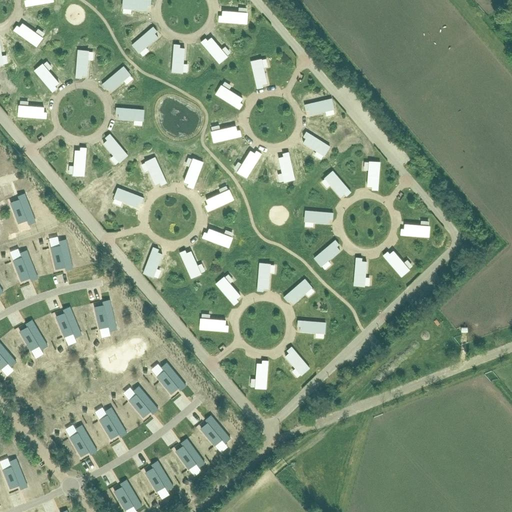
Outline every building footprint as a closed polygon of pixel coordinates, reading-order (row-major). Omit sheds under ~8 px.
[(123,0),(123,7),(133,8),(133,9),(147,10),(147,5),(150,6),(150,0),(123,0)] [(246,24),(247,14),(237,14),(237,12),(223,11),(223,16),(219,16),(219,21),(246,24)] [(36,46),(42,38),(34,33),(34,31),(23,23),(20,27),(17,25),(14,30),(36,46)] [(132,45),(138,52),(146,45),(147,46),(158,37),(155,33),(157,31),(153,27),(132,45)] [(219,63),(226,57),(219,49),(221,48),(211,38),(208,41),(206,38),(201,42),(219,63)] [(172,72),(181,73),(182,63),(183,63),(185,48),(180,48),(180,45),(174,44),(172,72)] [(88,61),(86,61),(87,51),(78,50),(76,77),(81,78),(82,75),(87,75),(88,61)] [(264,69),(262,69),(260,59),(251,61),(257,88),(263,87),(262,84),(267,83),(264,69)] [(49,72),(48,73),(42,65),(34,71),(52,92),(57,88),(55,86),(59,82),(49,72)] [(122,82),(121,81),(129,74),(123,67),(102,84),(106,89),(108,87),(111,91),(122,82)] [(230,90),(229,92),(221,86),(216,94),(239,109),(242,104),(239,102),(242,98),(230,90)] [(324,112),(323,110),(333,108),(331,99),(304,105),(306,111),(309,110),(310,115),(324,112)] [(29,106),(29,108),(19,107),(18,116),(46,119),(46,113),(43,112),(44,107),(29,106)] [(133,120),(133,118),(143,119),(144,110),(116,108),(116,114),(119,114),(118,119),(133,120)] [(221,129),(222,131),(212,133),(214,142),(241,136),(239,130),(236,131),(235,126),(221,129)] [(315,150),(316,149),(325,154),(330,146),(306,131),(303,137),(306,138),(303,142),(315,150)] [(112,154),(114,153),(120,161),(127,155),(110,134),(105,138),(107,140),(103,143),(112,154)] [(74,164),(75,165),(75,175),(84,176),(86,148),(80,148),(80,151),(75,150),(74,164)] [(243,163),(244,164),(238,173),(246,178),(261,154),(256,151),(254,154),(250,151),(243,163)] [(282,171),(283,171),(285,181),(294,179),(289,152),(283,154),(284,157),(279,158),(282,171)] [(155,157),(146,161),(151,171),(149,171),(155,184),(160,182),(161,185),(167,182),(155,157)] [(203,163),(194,159),(191,169),(189,168),(184,181),(189,183),(188,186),(193,188),(203,163)] [(380,162),(371,162),(370,172),(368,172),(367,186),(372,186),(372,189),(378,190),(380,162)] [(333,171),(326,177),(332,185),(331,186),(341,196),(344,193),(346,195),(351,192),(333,171)] [(30,186),(24,190),(30,199),(36,195),(30,186)] [(118,188),(114,197),(124,201),(123,202),(137,207),(139,202),(141,203),(143,198),(118,188)] [(230,193),(229,191),(220,195),(219,194),(206,200),(209,204),(206,205),(208,211),(233,199),(230,193)] [(19,201),(11,204),(18,222),(21,221),(22,222),(27,220),(28,224),(35,221),(24,193),(17,196),(19,201)] [(41,197),(34,203),(41,212),(49,207),(41,197)] [(306,211),(305,220),(315,221),(315,222),(329,224),(329,219),(333,219),(333,213),(306,211)] [(425,214),(436,228),(440,225),(429,211),(425,214)] [(53,213),(41,224),(48,231),(59,221),(53,213)] [(427,236),(427,227),(417,226),(417,225),(403,223),(403,228),(400,228),(399,234),(427,236)] [(228,247),(232,239),(222,235),(223,234),(209,229),(208,233),(205,232),(203,238),(228,247)] [(60,246),(51,248),(56,267),(59,266),(59,267),(64,266),(65,270),(73,269),(65,239),(58,241),(60,246)] [(404,251),(408,247),(399,239),(396,242),(404,251)] [(314,258),(320,265),(328,258),(329,259),(340,250),(337,246),(339,244),(335,240),(314,258)] [(144,273),(152,277),(156,267),(157,268),(162,254),(158,252),(159,250),(153,248),(144,273)] [(22,257),(13,261),(21,279),(24,278),(25,279),(29,277),(31,281),(38,278),(27,250),(20,253),(22,257)] [(191,278),(199,274),(195,265),(197,264),(191,251),(186,253),(185,250),(180,253),(191,278)] [(402,277),(409,270),(402,263),(403,262),(394,251),(390,254),(388,252),(384,256),(402,277)] [(87,270),(92,260),(86,257),(81,267),(87,270)] [(354,285),(363,286),(364,276),(366,276),(367,262),(362,261),(362,258),(356,258),(354,285)] [(269,274),(268,274),(269,263),(259,263),(257,290),(263,291),(263,287),(268,288),(269,274)] [(371,265),(367,268),(378,282),(381,279),(371,265)] [(104,274),(98,266),(90,271),(95,280),(104,274)] [(65,270),(58,278),(67,287),(74,280),(65,270)] [(231,284),(230,285),(223,278),(216,284),(234,305),(238,301),(236,298),(240,295),(231,284)] [(304,294),(303,293),(311,286),(305,279),(284,297),(288,302),(290,300),(293,303),(304,294)] [(110,282),(107,285),(114,292),(117,289),(110,282)] [(103,306),(94,308),(99,328),(103,327),(103,328),(108,327),(109,331),(116,330),(109,299),(102,301),(103,306)] [(115,303),(118,314),(130,310),(127,300),(115,303)] [(64,314),(56,317),(64,336),(67,335),(67,336),(72,334),(74,338),(81,335),(69,306),(63,309),(64,314)] [(87,308),(80,314),(87,322),(94,316),(87,308)] [(211,319),(211,321),(201,320),(200,329),(227,331),(228,325),(225,325),(225,320),(211,319)] [(28,327),(20,332),(30,349),(33,347),(34,348),(38,345),(41,349),(47,345),(31,320),(25,323),(28,327)] [(314,333),(314,331),(325,332),(325,323),(298,320),(297,326),(301,326),(300,331),(314,333)] [(347,329),(343,334),(354,345),(358,341),(347,329)] [(77,351),(82,347),(75,340),(71,345),(77,351)] [(0,367),(0,368),(3,366),(7,363),(10,366),(16,361),(0,343),(0,367)] [(294,366),(295,365),(302,373),(309,367),(291,346),(287,350),(289,352),(285,355),(294,366)] [(65,351),(60,355),(68,367),(74,363),(65,351)] [(28,358),(35,367),(39,365),(32,355),(28,358)] [(128,365),(134,360),(129,355),(124,360),(128,365)] [(255,376),(257,377),(256,387),(266,388),(268,360),(262,360),(262,363),(257,362),(255,376)] [(164,370),(157,376),(171,392),(173,390),(174,391),(178,387),(181,390),(186,385),(166,362),(161,367),(164,370)] [(54,365),(44,369),(50,382),(60,377),(54,365)] [(111,375),(117,371),(114,366),(108,370),(111,375)] [(97,390),(104,383),(98,378),(91,385),(97,390)] [(136,394),(129,400),(143,416),(145,413),(146,414),(151,410),(153,413),(158,408),(138,385),(133,390),(136,394)] [(19,395),(24,403),(30,400),(26,391),(19,395)] [(39,418),(45,413),(38,405),(32,411),(39,418)] [(66,418),(72,409),(66,406),(60,414),(66,418)] [(107,415),(100,419),(110,437),(113,435),(113,436),(118,433),(120,436),(127,433),(111,406),(105,410),(107,415)] [(208,423),(201,429),(214,445),(217,442),(218,443),(222,440),(225,443),(230,439),(210,415),(205,420),(208,423)] [(165,423),(168,427),(177,420),(173,416),(165,423)] [(78,432),(70,437),(80,454),(83,453),(84,454),(89,451),(90,454),(97,450),(81,424),(75,428),(78,432)] [(184,446),(176,452),(189,468),(191,466),(192,467),(196,464),(199,467),(205,463),(186,438),(181,442),(184,446)] [(11,466),(3,469),(10,487),(13,485),(14,486),(19,484),(20,489),(27,486),(16,458),(9,461),(11,466)] [(153,468),(146,473),(156,490),(159,488),(159,489),(164,486),(166,490),(173,486),(157,460),(151,464),(153,468)] [(123,488),(115,492),(125,509),(128,507),(129,508),(133,505),(136,509),(142,505),(126,479),(120,483),(123,488)] [(119,502),(113,505),(116,511),(122,509),(119,502)]
